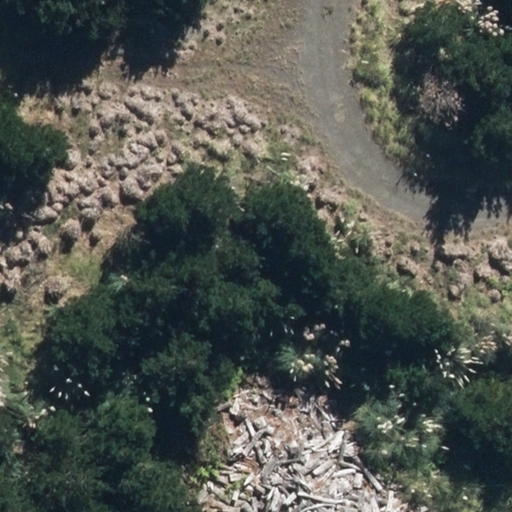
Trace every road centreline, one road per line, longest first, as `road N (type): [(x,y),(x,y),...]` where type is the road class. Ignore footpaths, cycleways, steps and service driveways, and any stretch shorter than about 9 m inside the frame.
road 1 (track): [(327,0),(304,47),(433,223),(511,224)]
road 2 (track): [(304,47),(0,118)]
